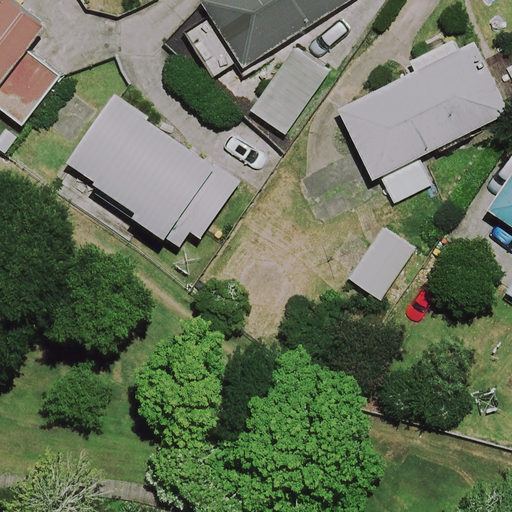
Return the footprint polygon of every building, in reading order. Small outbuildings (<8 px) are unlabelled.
[(49,30),(10,0),(0,0),(0,107),(25,127),(62,81),(29,55),(49,30)] [(219,0),(182,25),(218,79),(236,68),(242,77),(357,0),(219,0)] [(511,114),(470,34),(416,62),(422,73),(344,112),(392,208),(433,187),(420,160),(511,114)] [(332,75),(301,51),(255,111),(286,134),(332,75)] [(242,184),(118,99),(73,164),(143,212),(140,217),(182,246),(193,231),(204,239),(242,184)] [(511,184),(494,212),(511,223),(511,184)] [(417,250),(387,229),(351,279),(381,300),(417,250)]
